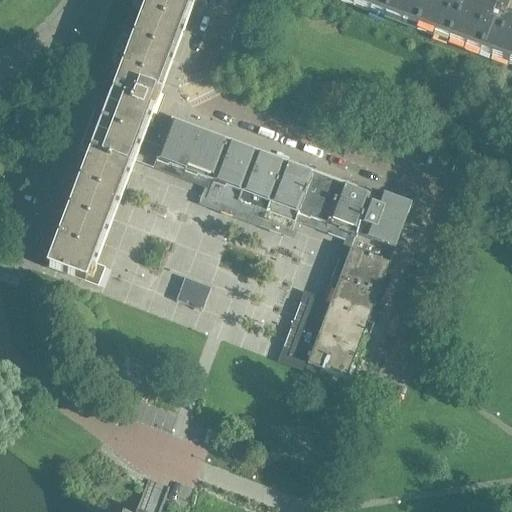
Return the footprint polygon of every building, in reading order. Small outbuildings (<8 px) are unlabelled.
[(155,94),(176,38),(190,0),(146,0),(106,108),(103,107),(102,109),(103,110),(86,155),(88,155),(46,269),(63,275),(97,288),(105,268),(91,264),(127,170),(131,171),(148,126),(152,128),(152,126),(149,125),(153,113),(155,114),(154,113),(160,96),(155,94)] [(442,0),(332,0),(511,67),(511,26),(503,23),(508,11),(496,7),(496,9),(473,0),(470,10),(442,0)] [(411,208),(380,196),(370,193),(177,121),(172,119),(159,152),(156,151),(152,163),(155,164),(155,162),(156,162),(156,163),(211,184),(212,183),(213,183),(206,200),(291,233),(298,216),(298,217),(299,215),(316,221),(315,223),(325,227),(325,226),(327,227),(328,225),(350,233),(349,236),(364,242),(365,241),(394,252),(395,250),(410,209),(411,208)] [(363,335),(367,323),(373,326),(379,309),(373,306),(378,295),(384,297),(390,280),(384,278),(388,267),(389,266),(364,256),(365,255),(350,249),(347,257),(349,258),(342,279),(340,278),(339,281),(341,282),(338,289),(335,288),(328,306),(331,307),(330,309),(310,301),(287,362),(315,372),(316,369),(346,380),(352,382),(358,365),(352,363),(356,352),(362,354),(369,337),(363,335)] [(184,280),(176,303),(202,313),(211,290),(184,280)]
